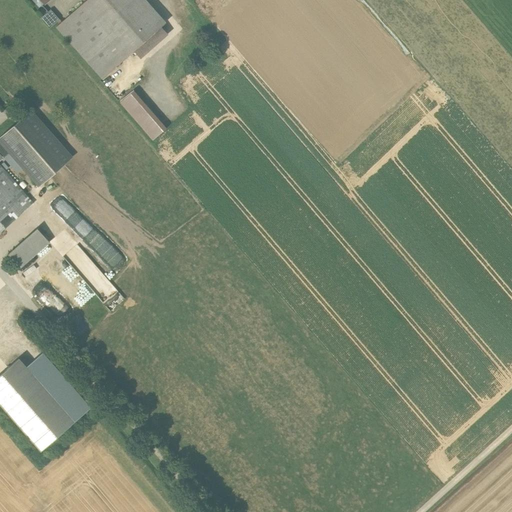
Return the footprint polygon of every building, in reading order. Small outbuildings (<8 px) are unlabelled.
[(86,0),(56,27),(103,79),(135,51),(140,57),(167,33),(161,27),(167,22),(147,0),(86,0)] [(43,17),(51,27),(62,19),(54,9),(43,17)] [(167,128),(135,90),(121,102),(154,139),(167,128)] [(0,138),(0,141),(39,186),(71,157),(31,111),(0,138)] [(0,232),(33,204),(0,165),(0,232)] [(24,267),(53,240),(41,227),(12,254),(24,267)] [(35,267),(26,277),(46,294),(54,284),(35,267)] [(72,322),(82,313),(75,306),(65,315),(72,322)] [(27,368),(19,359),(0,374),(0,402),(42,451),(91,408),(43,353),(27,368)] [(0,374),(9,367),(0,356),(0,374)]
